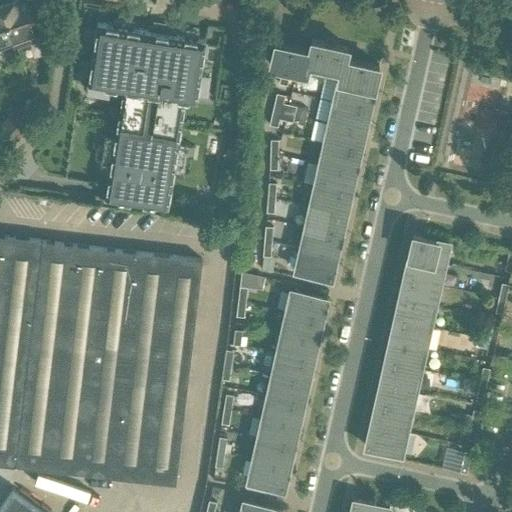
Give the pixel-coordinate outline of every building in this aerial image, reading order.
[(4,0),(2,1),(14,36),(18,47),(32,42),(28,31),(38,28),(38,27),(49,23),(40,0),(4,0)] [(0,64),(0,41),(14,36),(2,1),(0,1),(0,67),(2,66),(0,64)] [(156,30),(98,21),(89,80),(124,85),(106,199),(168,209),(186,95),(196,97),(206,38),(168,32),(169,27),(157,25),(156,30)] [(48,42),(56,43),(58,33),(49,32),(48,42)] [(348,46),(349,41),(309,32),(306,42),(276,36),(270,64),(282,67),(304,72),(306,72),(308,62),(340,69),(339,75),(375,83),(379,65),(381,59),(346,51),(348,46)] [(302,79),(304,72),(282,67),(279,82),(287,84),(289,77),(302,79)] [(334,96),(370,104),(375,83),(339,75),(334,96)] [(51,81),(31,83),(36,97),(49,92),(51,81)] [(47,110),(49,92),(36,97),(25,105),(36,116),(47,110)] [(273,108),(294,113),(296,105),(283,102),(285,94),(276,92),(273,108)] [(365,126),(370,104),(334,96),(329,118),(365,126)] [(1,125),(18,139),(37,117),(19,102),(1,125)] [(293,121),(294,113),(273,108),(269,124),(278,126),(279,118),(293,121)] [(324,140),(360,148),(365,126),(329,118),(324,140)] [(270,153),(278,153),(278,139),(271,138),(270,153)] [(355,169),(360,148),(324,140),(320,161),(355,169)] [(278,168),(278,153),(270,153),(270,168),(278,168)] [(315,183),(351,191),(355,169),(320,161),(315,183)] [(267,196),(275,197),(276,182),(269,182),(267,196)] [(346,213),(351,191),(315,183),(310,204),(346,213)] [(274,212),(275,197),(267,196),(266,211),(274,212)] [(305,226),(341,234),(346,213),(310,204),(305,226)] [(264,240),(272,241),(273,226),(265,225),(264,240)] [(336,256),(341,234),(305,226),(300,248),(336,256)] [(408,254),(444,262),(449,241),(413,233),(408,254)] [(41,239),(0,234),(0,461),(15,463),(15,465),(16,465),(16,463),(176,482),(202,258),(42,239),(43,237),(41,237),(41,239)] [(271,255),(272,241),(264,240),(263,255),(271,255)] [(331,277),(336,256),(300,248),(295,269),(331,277)] [(440,283),(444,262),(408,254),(404,275),(440,283)] [(399,296),(435,304),(440,283),(404,275),(399,296)] [(499,297),(506,298),(509,284),(502,282),(499,297)] [(238,300),(246,301),(247,286),(239,285),(238,300)] [(286,310),(322,318),(327,297),(291,288),(286,310)] [(430,325),(435,304),(399,296),(394,317),(430,325)] [(502,313),(506,298),(499,297),(495,311),(502,313)] [(244,316),(246,301),(238,300),(236,315),(244,316)] [(317,339),(322,318),(286,310),(281,331),(317,339)] [(389,338),(425,347),(430,325),(394,317),(389,338)] [(489,339),(496,340),(500,326),(492,324),(489,339)] [(242,330),(235,329),(233,344),(241,345),(242,330)] [(276,352),(312,360),(317,339),(281,331),(276,352)] [(487,348),(489,340),(478,337),(476,346),(487,348)] [(421,368),(425,347),(389,338),(385,360),(421,368)] [(493,355),(496,340),(489,339),(489,340),(487,348),(486,353),(493,355)] [(223,363),(231,365),(233,350),(225,349),(223,363)] [(308,382),(312,360),(276,352),(272,374),(308,382)] [(380,381),(416,389),(421,368),(385,360),(380,381)] [(229,379),(231,365),(223,363),(221,378),(229,379)] [(480,381),(487,383),(490,368),(483,366),(480,381)] [(267,395),(303,403),(308,382),(272,374),(267,395)] [(411,410),(416,389),(380,381),(375,402),(411,410)] [(483,397),(487,383),(480,381),(476,396),(483,397)] [(223,408),(231,409),(233,394),(226,393),(223,408)] [(298,424),(303,403),(267,395),(262,416),(298,424)] [(370,423),(406,431),(411,410),(375,402),(370,423)] [(229,424),(231,409),(223,408),(221,423),(229,424)] [(470,423),(477,425),(481,410),(473,408),(470,423)] [(257,437),(293,445),(298,424),(262,416),(257,437)] [(401,453),(406,431),(370,423),(365,445),(401,453)] [(474,439),(477,425),(470,423),(467,438),(474,439)] [(217,451),(225,452),(227,437),(219,436),(217,451)] [(288,467),(293,445),(257,437),(252,459),(288,467)] [(223,467),(225,452),(217,451),(215,466),(223,467)] [(464,451),(460,471),(467,473),(471,452),(464,451)] [(284,488),(288,467),(252,459),(248,480),(284,488)] [(0,505),(0,511),(47,511),(13,487),(0,505)] [(350,511),(387,511),(389,506),(353,498),(350,511)] [(240,511),(278,511),(279,507),(243,499),(240,511)] [(205,511),(214,511),(217,501),(209,500),(205,511)]
